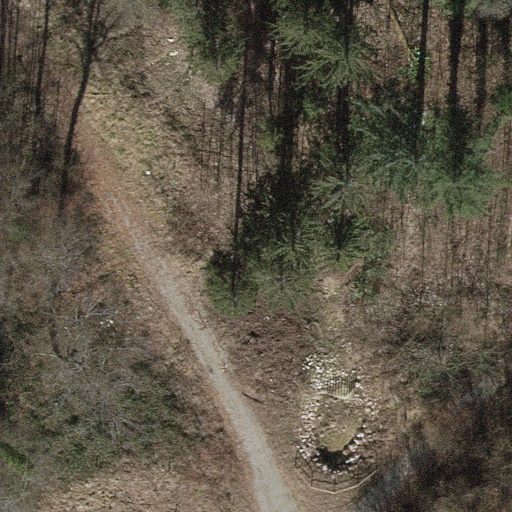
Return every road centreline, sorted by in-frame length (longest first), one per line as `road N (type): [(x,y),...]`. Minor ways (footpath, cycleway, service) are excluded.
road 1 (track): [(288,511),(180,272),(0,20)]
road 2 (track): [(354,511),(511,357)]
